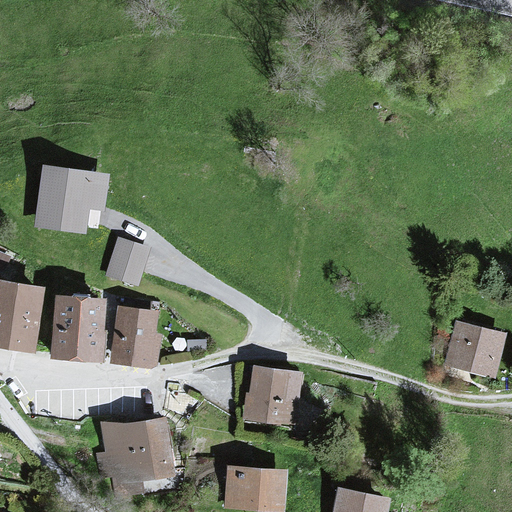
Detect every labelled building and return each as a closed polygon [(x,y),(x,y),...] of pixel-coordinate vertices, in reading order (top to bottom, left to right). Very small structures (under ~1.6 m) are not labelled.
[(90,173),(42,169),(37,230),(85,234),(90,173)] [(148,253),(117,245),(108,279),(138,288),(148,253)] [(42,289),(0,282),(0,349),(33,354),(42,289)] [(102,301),(51,298),(48,361),(99,364),(102,301)] [(160,313),(117,309),(112,366),(155,370),(160,313)] [(504,337),(467,356),(444,366),(494,379),(504,337)] [(301,373),(250,368),(244,423),(281,427),(284,402),(298,404),(301,373)] [(166,418),(103,427),(113,487),(176,477),(166,418)] [(285,511),(287,473),(226,470),(224,510),(259,511),(285,511)] [(386,511),(389,499),(337,491),(333,511),(386,511)]
